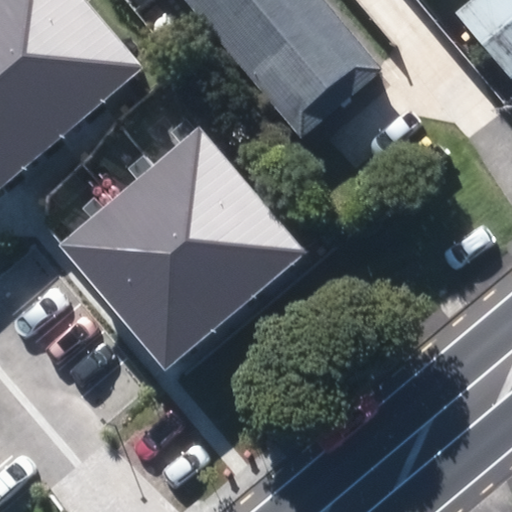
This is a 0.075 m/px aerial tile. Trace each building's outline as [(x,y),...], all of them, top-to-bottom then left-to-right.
[(10,0),(0,0),(0,69),(58,138),(98,104),(10,0)] [(85,0),(10,0),(98,104),(142,67),(85,0)] [(323,0),(189,0),(303,137),(383,71),(323,0)] [(511,0),(487,0),(458,24),(511,89),(511,88),(511,0)] [(0,69),(0,137),(24,166),(58,138),(0,69)] [(199,127),(152,167),(260,291),(306,252),(199,127)] [(0,137),(0,186),(24,166),(0,137)] [(152,167),(113,201),(219,327),(260,291),(152,167)] [(219,327),(113,201),(60,244),(166,371),(219,327)]
